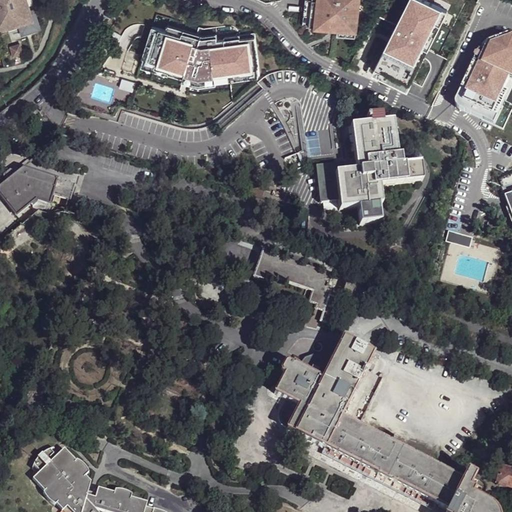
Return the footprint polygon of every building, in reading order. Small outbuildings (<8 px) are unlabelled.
[(0,0),(0,33),(8,31),(19,28),(20,32),(22,37),(41,31),(38,22),(34,23),(30,25),(27,13),(31,12),(26,0),(0,0)] [(117,0),(114,5),(120,9),(125,0),(117,0)] [(357,30),(360,0),(305,0),(303,24),(340,28),(357,30)] [(447,10),(423,0),(414,0),(410,11),(405,8),(401,17),(406,19),(402,28),(397,25),(375,73),(410,90),(417,76),(412,74),(417,62),(422,64),(426,57),(421,54),(424,47),(429,49),(435,36),(430,33),(435,22),(440,25),(447,10)] [(408,0),(405,8),(410,11),(414,0),(408,0)] [(397,25),(402,28),(406,19),(401,17),(397,25)] [(435,36),(440,25),(435,22),(430,33),(435,36)] [(164,30),(151,24),(137,54),(139,55),(164,66),(161,72),(162,72),(176,79),(176,77),(190,84),(206,84),(206,85),(207,85),(221,86),(221,79),(250,80),(251,80),(252,47),(221,47),(213,46),(199,46),(164,30)] [(166,25),(164,30),(199,46),(213,46),(213,40),(200,40),(166,25)] [(357,37),(357,30),(340,28),(339,35),(357,37)] [(482,46),(507,37),(501,36),(498,36),(492,38),(486,41),(482,46)] [(511,38),(507,37),(482,46),(479,53),(484,55),(474,77),(469,74),(457,102),(463,104),(460,111),(484,122),(487,115),(493,118),(504,93),(510,80),(511,75),(511,38)] [(421,54),(426,57),(429,49),(424,47),(421,54)] [(474,77),(484,55),(479,53),(469,74),(474,77)] [(161,72),(164,66),(139,55),(135,62),(161,74),(162,72),(161,72)] [(412,74),(417,76),(422,64),(417,62),(412,74)] [(190,84),(176,77),(176,79),(174,84),(189,90),(206,91),(207,85),(206,85),(206,84),(190,84)] [(221,79),(221,86),(221,88),(250,88),(250,80),(221,79)] [(133,84),(119,80),(117,90),(130,94),(133,84)] [(112,114),(117,100),(92,92),(88,106),(112,114)] [(495,127),(509,95),(504,93),(493,118),(487,115),(484,122),(495,127)] [(369,124),(382,122),(381,115),(369,116),(369,124)] [(319,167),(323,203),(338,202),(339,210),(358,208),(360,225),(380,223),(378,206),(381,205),(379,187),(422,181),(420,163),(401,166),(400,156),(397,157),(397,155),(402,154),(401,147),(396,148),(392,121),(382,122),(369,124),(351,126),(355,163),(319,167)] [(0,195),(10,206),(17,218),(37,202),(51,206),(54,195),(58,180),(22,168),(0,186),(0,195)] [(58,180),(54,195),(71,201),(76,186),(58,180)] [(0,242),(4,240),(22,225),(17,218),(10,206),(0,195),(0,242)] [(253,279),(263,250),(257,245),(222,234),(211,265),(253,279)] [(471,249),(473,241),(451,235),(449,244),(471,249)] [(263,250),(253,279),(265,284),(268,279),(311,293),(308,304),(315,307),(314,310),(325,314),(323,320),(337,326),(345,305),(349,305),(356,284),(347,281),(343,293),(332,290),(333,286),(329,285),(332,277),(272,257),(263,250)] [(373,353),(343,337),(328,365),(315,359),(308,363),(307,364),(294,358),(291,365),(287,362),(285,363),(280,371),(281,373),(283,375),(274,393),(285,399),(282,405),(278,413),(278,414),(278,418),(280,423),(286,428),(324,448),(322,453),(433,509),(436,503),(447,509),(445,511),(493,511),(491,508),(486,502),(481,499),(487,489),(473,480),(475,475),(467,471),(465,476),(463,479),(459,478),(389,442),(375,434),(340,417),(362,375),(365,376),(367,373),(364,371),(369,361),(376,364),(379,358),(373,356),(373,353)] [(33,409),(31,414),(38,418),(41,415),(36,412),(36,411),(33,409)] [(37,457),(31,466),(38,473),(31,480),(43,492),(42,493),(42,495),(45,499),(47,501),(51,505),(53,505),(55,504),(62,511),(162,511),(161,511),(152,509),(144,507),(145,503),(129,498),(130,495),(126,493),(120,491),(115,491),(113,491),(113,494),(96,489),(94,498),(85,496),(89,482),(84,477),(87,474),(85,470),(81,465),(75,461),(74,462),(62,450),(55,457),(48,450),(42,454),(37,457)] [(511,472),(500,470),(496,486),(511,489),(511,472)]
